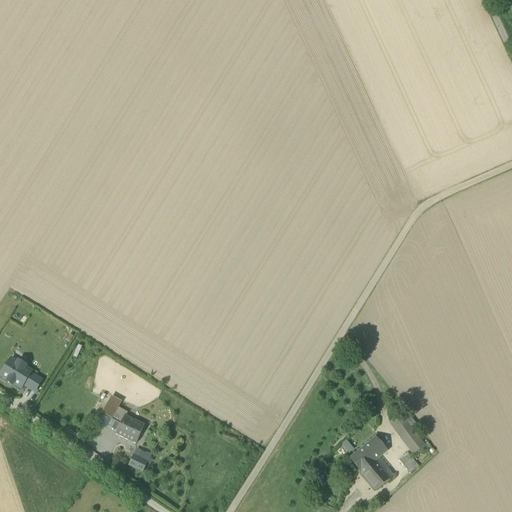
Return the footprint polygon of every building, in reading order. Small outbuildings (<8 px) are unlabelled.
[(73,357),(77,359),(82,347),(78,346),(73,357)] [(11,359),(0,376),(8,381),(7,382),(13,385),(13,384),(21,389),(23,385),(30,374),(31,372),(25,368),(26,367),(18,362),(17,363),(11,359)] [(41,381),(30,374),(23,385),(35,392),(41,381)] [(111,396),(107,403),(119,409),(122,402),(111,396)] [(113,420),(119,409),(107,403),(102,414),(113,420)] [(384,413),(387,418),(397,411),(394,406),(384,413)] [(112,423),(120,427),(125,417),(127,413),(119,409),(113,420),(112,423)] [(403,420),(397,411),(387,418),(402,439),(412,432),(411,430),(403,420)] [(409,415),(403,420),(411,430),(417,426),(409,415)] [(116,435),(135,444),(144,427),(125,417),(120,427),(116,435)] [(422,446),(412,432),(402,439),(412,453),(422,446)] [(351,460),(363,475),(376,465),(374,461),(378,458),(386,452),(376,440),(351,460)] [(354,450),(346,441),(341,445),(349,455),(354,450)] [(432,450),(428,443),(422,447),(427,453),(432,450)] [(130,457),(132,458),(135,459),(135,457),(142,460),(145,452),(135,447),(130,457)] [(152,455),(145,452),(142,460),(148,463),(151,464),(154,461),(150,459),(152,455)] [(398,462),(402,466),(410,459),(406,454),(398,462)] [(137,470),(142,460),(135,457),(135,459),(132,458),(128,466),(137,470)] [(385,476),(389,472),(378,458),(374,461),(376,465),(385,476)] [(402,466),(406,470),(414,463),(410,459),(402,466)] [(148,463),(142,460),(137,470),(143,473),(148,463)] [(418,467),(414,463),(406,470),(410,475),(418,467)] [(323,469),(315,465),(311,473),(319,477),(323,469)] [(385,476),(376,465),(363,475),(376,491),(389,480),(389,479),(385,476)]
